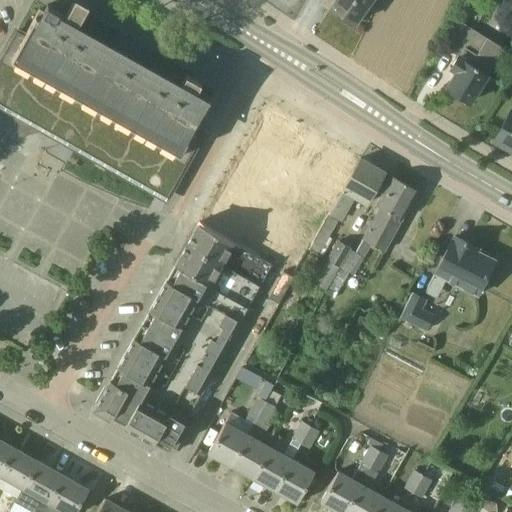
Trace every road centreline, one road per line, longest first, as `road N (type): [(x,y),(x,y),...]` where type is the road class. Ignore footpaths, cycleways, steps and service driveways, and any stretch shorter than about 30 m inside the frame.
road 1 (residential): [(46,414),(147,233),(176,217),(272,49)]
road 2 (secondary): [(511,198),(272,49)]
road 3 (residential): [(220,511),(46,414)]
